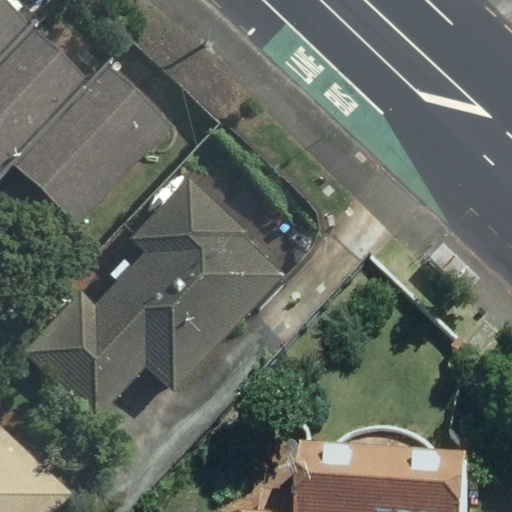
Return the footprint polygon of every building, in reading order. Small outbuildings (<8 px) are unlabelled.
[(0,0),(0,69),(46,18),(26,0),(0,0)] [(46,18),(0,69),(0,165),(10,175),(104,69),(46,18)] [(128,62),(35,158),(93,214),(186,117),(128,62)] [(135,235),(149,249),(98,301),(84,288),(29,344),(106,418),(153,370),(177,394),(295,272),(194,174),(135,235)] [(0,511),(67,511),(83,496),(0,415),(0,511)] [(484,511),(487,459),(323,452),(320,511),(484,511)]
